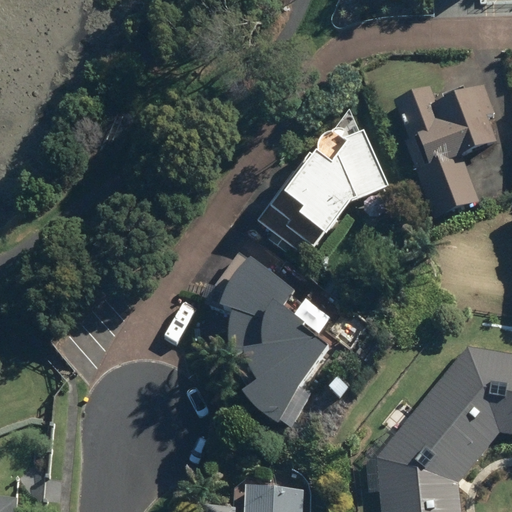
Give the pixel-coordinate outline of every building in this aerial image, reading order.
[(501,115),(490,88),(448,104),(440,81),(392,100),(438,220),(482,203),(465,158),(503,143),(493,118),(501,115)] [(397,189),(371,128),(327,146),(266,226),(303,254),(312,243),(321,250),(333,234),(337,237),(362,203),(397,189)] [(289,266),(266,251),(253,272),(251,274),(249,275),(248,277),(246,278),(245,280),(244,281),(242,283),(241,285),(240,287),(239,288),(238,290),(236,292),(236,294),(235,296),(234,298),(233,300),(232,302),(232,304),(231,306),(231,309),(231,311),(230,313),(241,313),(240,317),(239,321),(238,324),(237,328),(237,331),(236,335),(236,339),(236,342),(236,346),(236,350),(236,353),(236,357),(237,361),(238,364),(239,368),(240,371),(241,375),(242,378),(244,382),(245,385),(247,388),(249,392),(251,395),(253,398),(255,401),(258,403),(260,406),(263,409),(265,411),(268,414),(271,416),(274,418),(277,420),(280,422),(284,424),(287,419),(299,427),(319,396),(308,389),(337,345),(314,330),(318,324),(292,307),(304,289),(283,275),(289,266)] [(511,511),(511,354),(470,348),(375,457),(380,511),(511,511)] [(307,511),(309,492),(246,488),(244,511),(307,511)] [(25,511),(26,499),(0,496),(0,511),(25,511)]
